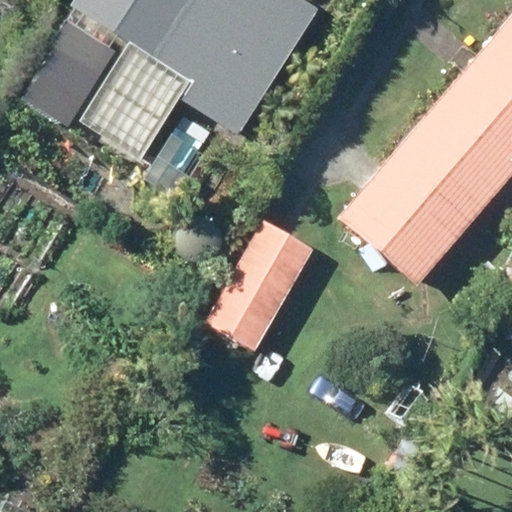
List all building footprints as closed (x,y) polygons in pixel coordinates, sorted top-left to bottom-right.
[(140,0),(123,28),(139,56),(145,60),(134,77),(101,57),(61,120),(124,159),(174,80),(184,87),(231,12),(228,0),(140,0)] [(256,0),(251,10),(303,39),(324,0),(256,0)] [(511,0),(507,0),(319,220),(398,287),(511,154),(511,0)] [(232,57),(198,121),(243,145),(277,82),(232,57)] [(248,222),(180,344),(229,372),(297,249),(248,222)] [(405,384),(378,414),(396,431),(424,401),(405,384)]
